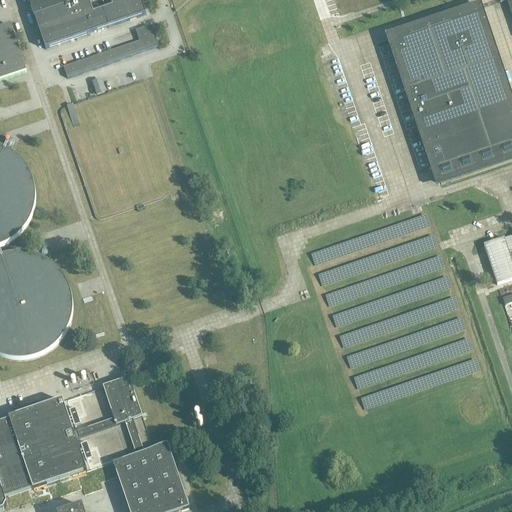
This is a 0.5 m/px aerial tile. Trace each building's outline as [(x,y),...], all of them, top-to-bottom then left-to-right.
[(146,15),(141,0),(28,0),(46,50),(146,15)] [(511,161),(511,106),(479,9),(390,40),(440,186),(511,161)] [(0,81),(26,73),(23,64),(11,26),(0,29),(0,81)] [(157,48),(155,40),(150,26),(136,31),(140,42),(127,47),(130,56),(130,57),(157,48)] [(105,92),(101,81),(93,83),(97,95),(105,92)] [(80,125),(73,107),(73,106),(73,105),(67,107),(67,108),(74,127),(80,125)] [(46,130),(37,133),(41,143),(52,139),(51,135),(48,136),(46,130)] [(16,156),(12,154),(9,152),(7,151),(5,150),(1,148),(0,147),(0,248),(3,247),(6,246),(9,244),(12,242),(14,241),(16,239),(19,237),(21,235),(24,232),(25,230),(27,228),(28,227),(28,226),(29,223),(31,221),(32,219),(33,215),(34,212),(35,209),(35,206),(36,203),(36,201),(36,198),(36,197),(36,196),(36,193),(35,190),(35,188),(34,184),(33,180),(32,178),(31,175),(30,173),(28,171),(26,168),(25,165),(23,163),(20,160),(19,159),(16,156)] [(511,280),(511,261),(504,239),(484,246),(497,286),(511,280)] [(53,266),(50,264),(48,263),(46,261),(43,260),(39,258),(36,257),(33,256),(30,255),(28,255),(24,254),(21,254),(19,254),(15,255),(11,255),(7,256),(3,257),(0,258),(0,357),(2,358),(5,359),(9,360),(11,360),(15,361),(18,361),(22,361),(26,361),(28,360),(32,360),(35,359),(38,358),(41,357),(43,356),(47,354),(49,352),(51,351),(54,348),(56,347),(58,345),(60,343),(61,341),(64,338),(65,336),(67,332),(68,330),(69,327),(70,326),(70,324),(72,320),(72,317),(72,315),(73,314),(73,311),(73,308),(73,307),(73,306),(73,303),(72,301),(72,298),(72,295),(71,293),(71,292),(70,289),(69,288),(68,286),(67,283),(65,280),(64,278),(61,274),(60,272),(59,271),(57,270),(55,268),(53,266)] [(153,329),(172,322),(168,310),(148,317),(153,329)] [(34,491),(83,474),(87,473),(76,441),(124,424),(126,424),(137,457),(114,465),(129,511),(181,511),(189,510),(167,446),(144,454),(133,421),(143,418),(129,379),(104,388),(114,420),(73,434),(63,402),(10,420),(10,421),(0,424),(0,511),(3,511),(4,511),(7,505),(5,499),(33,489),(34,491)]
